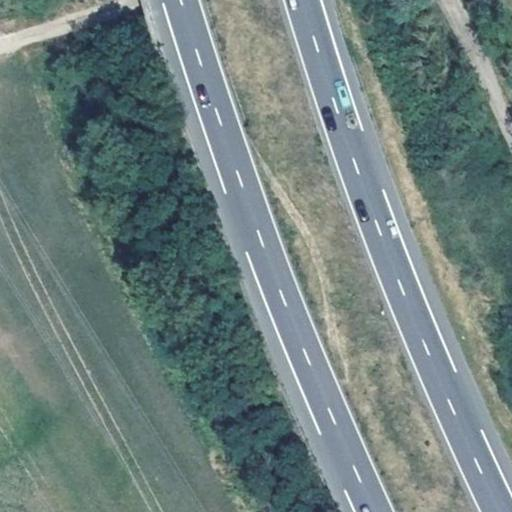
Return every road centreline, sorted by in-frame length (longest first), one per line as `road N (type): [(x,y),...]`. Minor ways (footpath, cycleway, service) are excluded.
road 1 (motorway): [(501,511),(400,289),(302,0)]
road 2 (motorway): [(186,0),(217,113),(374,511)]
road 3 (track): [(161,0),(0,53)]
road 4 (track): [(511,123),(443,0)]
